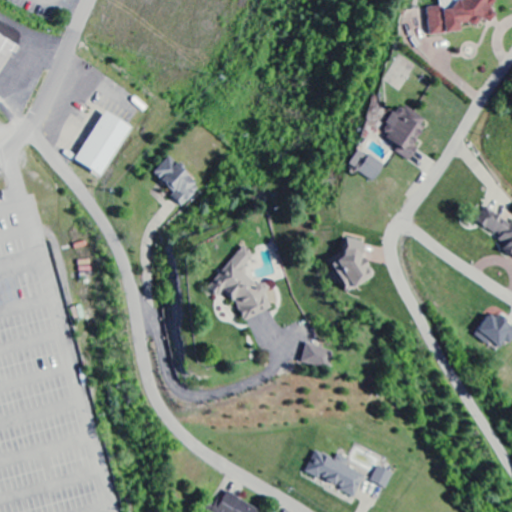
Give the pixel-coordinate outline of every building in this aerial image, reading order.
[(431,36),(461,31),(460,25),(480,22),(482,17),(492,22),(497,13),(491,10),(495,1),(495,0),(456,0),(456,1),(452,8),(444,9),(438,6),(426,8),(431,36)] [(0,77),(0,78),(19,46),(0,34),(0,77)] [(410,162),(419,148),(414,144),(428,122),(400,104),(381,134),(400,146),(396,152),(410,162)] [(77,160),(104,176),(132,127),(105,111),(77,160)] [(375,182),(385,166),(359,150),(349,166),(375,182)] [(186,206),(203,188),(169,156),(153,174),(186,206)] [(475,226),(511,249),(511,223),(486,207),(475,226)] [(349,254),(331,264),(347,292),(375,275),(355,241),(345,246),(349,254)] [(274,309),(264,283),(259,285),(243,273),(257,256),(243,245),(209,290),(217,297),(226,293),(237,302),(245,321),(274,309)] [(511,343),(511,326),(492,312),(475,336),(489,346),(492,341),(502,348),(507,341),(511,345),(511,343)] [(327,371),(333,352),(307,343),(301,362),(327,371)] [(307,473),(357,496),(366,476),(347,468),(351,460),(339,454),(336,460),(317,451),(307,473)] [(372,481),(387,489),(394,474),(379,466),(372,481)] [(217,511),(256,511),(229,491),(215,510),(217,511)]
